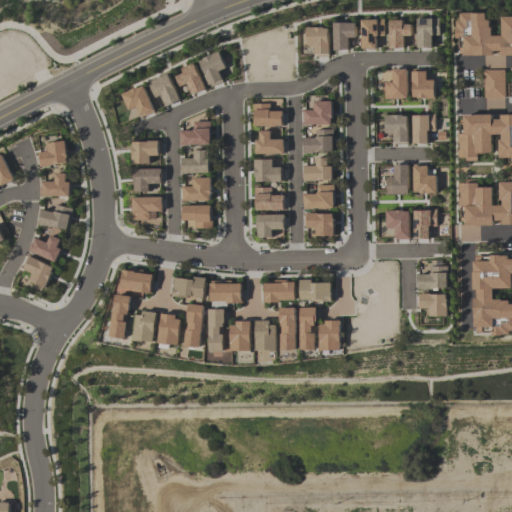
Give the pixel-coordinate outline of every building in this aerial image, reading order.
[(458,55),(511,54),(511,16),(502,17),(502,36),(491,36),(491,20),(487,20),(487,13),(457,13),(458,55)] [(418,18),(417,47),(432,48),(432,35),(439,35),(440,19),(418,18)] [(384,36),(384,19),(361,19),(361,50),(377,49),(377,36),(384,36)] [(390,48),(404,48),(404,36),(412,36),(412,24),(404,24),(403,20),(389,20),(390,48)] [(333,23),(333,50),(349,50),(348,37),(356,37),(356,23),(333,23)] [(328,54),(328,27),(306,28),(306,38),(302,38),(302,46),(314,46),(314,55),(328,54)] [(223,80),(220,74),(228,71),(219,51),(198,61),(210,86),(223,80)] [(187,84),(192,95),(205,89),(194,63),(181,69),(183,73),(175,76),(180,87),(187,84)] [(384,99),(407,99),(406,69),(392,69),(392,81),(384,81),(384,99)] [(504,70),(483,70),(483,98),(504,97),(504,70)] [(434,80),(426,80),(426,71),(412,71),(411,98),(434,99),(434,80)] [(148,82),(154,99),(162,97),(165,106),(179,101),(169,74),(148,82)] [(122,94),(128,110),(137,107),(141,117),(155,111),(143,85),(122,94)] [(283,154),(283,139),(277,139),(277,126),(282,126),(282,110),(279,110),(279,100),(270,100),(270,104),(253,104),(253,127),(259,127),(259,140),(254,140),(255,154),(283,154)] [(331,101),(314,101),(314,110),(304,110),(304,125),(331,124),(331,101)] [(511,114),(500,114),(500,117),(460,115),(458,159),(476,160),(477,153),(491,154),(492,134),(499,135),(498,157),(511,158),(511,114)] [(385,133),(393,133),(393,143),(407,142),(407,115),(385,115),(385,133)] [(427,143),(427,131),(435,131),(435,115),(412,115),(412,143),(427,143)] [(180,145),(210,144),(210,121),(193,122),(193,130),(180,130),(180,145)] [(332,129),(315,130),(315,137),(303,138),(303,152),(333,152),(332,129)] [(47,142),(47,151),(40,152),(40,165),(67,164),(66,141),(47,142)] [(132,164),(150,164),(150,156),(158,156),(158,141),(131,141),(132,164)] [(181,173),(209,173),(209,150),(193,150),(193,158),(181,158),(181,173)] [(0,157),(0,184),(1,186),(13,180),(2,157),(0,157)] [(327,157),(315,157),(315,165),(303,166),(304,181),(332,180),(332,166),(327,166),(327,157)] [(272,159),(254,160),(254,182),(282,181),(281,167),(272,167),(272,159)] [(407,165),(393,165),(393,177),(385,177),(386,194),(408,194),(407,165)] [(413,193),(436,193),(436,175),(427,175),(427,166),(413,166),(413,193)] [(160,169),(134,169),(134,192),(149,192),(149,184),(160,184),(160,169)] [(70,197),(70,182),(65,182),(66,173),(55,173),(54,181),(41,181),(41,196),(70,197)] [(210,177),(192,178),(192,187),(183,187),(183,201),(210,201),(210,177)] [(511,224),(511,181),(500,182),(500,205),(492,205),(492,188),(478,188),(478,183),(460,183),(461,226),(511,224)] [(333,185),(316,185),(316,194),(303,194),(303,209),(333,208),(333,185)] [(283,210),(284,195),(271,195),(271,188),(255,187),(254,210),(283,210)] [(132,197),(132,222),(156,223),(156,211),(161,212),(162,197),(132,197)] [(53,211),(41,210),(39,225),(68,229),(70,208),(54,205),(53,211)] [(210,205),(182,206),(182,221),(195,220),(195,228),(211,228),(210,205)] [(385,228),(395,228),(394,239),(408,239),(409,211),(386,210),(385,228)] [(413,210),(413,239),(429,239),(429,227),(436,227),(436,210),(413,210)] [(333,213),(306,214),(306,228),(315,228),(315,236),(334,236),(333,213)] [(257,238),(272,237),(271,230),(284,229),(283,214),(256,215),(257,238)] [(64,241),(50,235),(47,243),(34,238),(29,251),(55,262),(64,241)] [(511,301),(493,301),(493,289),(511,288),(511,273),(511,272),(511,256),(490,256),(490,261),(473,261),(473,290),(475,290),(475,327),(492,327),(492,334),(511,333),(511,301)] [(31,273),(29,282),(46,287),(53,265),(28,258),(24,270),(31,273)] [(446,266),(429,266),(429,274),(417,274),(418,289),(447,288),(446,266)] [(151,293),(152,272),(122,271),(122,278),(115,278),(114,295),(141,296),(141,293),(151,293)] [(174,276),(172,296),(204,299),(206,280),(174,276)] [(299,300),(331,301),(331,282),(300,281),(299,300)] [(241,283),(210,283),(211,303),(242,302),(241,283)] [(295,301),(294,283),(264,283),(264,301),(295,301)] [(419,308),(429,309),(429,316),(447,316),(447,294),(420,294),(419,308)] [(126,338),(130,296),(114,295),(110,337),(126,338)] [(203,305),(187,304),(185,347),(201,347),(203,305)] [(295,350),(295,307),(280,307),(280,350),(295,350)] [(300,350),(315,350),(316,308),(300,307),(300,350)] [(223,309),(208,309),(210,352),(224,352),(223,309)] [(133,340),(153,343),(157,314),(137,311),(133,340)] [(159,343),(179,345),(181,316),(160,315),(159,343)] [(320,321),(319,350),(340,350),(340,322),(320,321)] [(251,322),(230,322),(231,351),(251,351),(251,322)] [(255,351),(276,351),(276,322),(255,322),(255,351)] [(0,511),(9,511),(10,502),(0,502),(0,511)]
